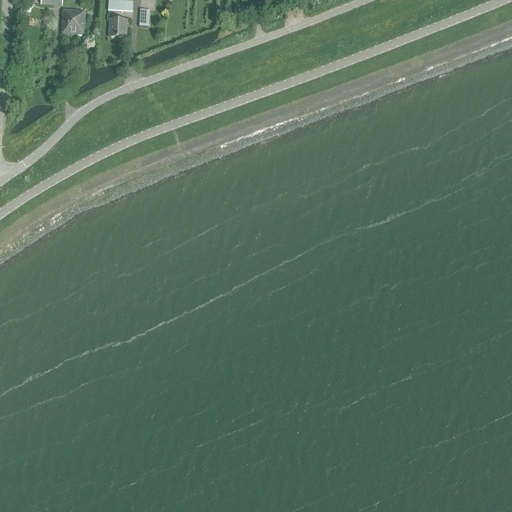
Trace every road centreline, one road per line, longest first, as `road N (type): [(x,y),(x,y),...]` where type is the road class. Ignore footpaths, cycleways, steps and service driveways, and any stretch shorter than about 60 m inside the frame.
road 1 (tertiary): [(0,213),(146,133),(501,0)]
road 2 (tertiary): [(365,0),(111,95),(0,179)]
